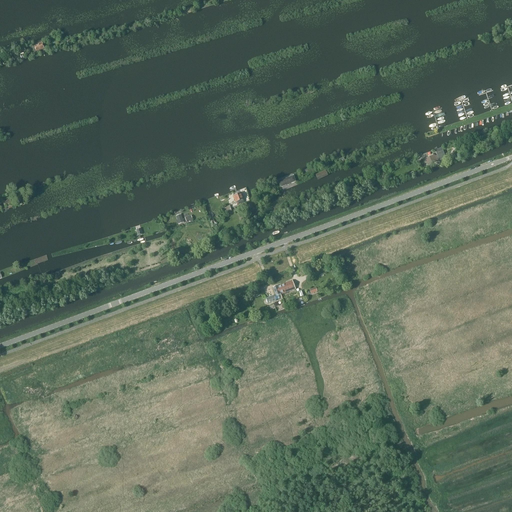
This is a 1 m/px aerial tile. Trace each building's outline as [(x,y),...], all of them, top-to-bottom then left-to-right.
[(32,44),(35,51),(43,48),(41,42),(32,44)] [(435,150),(437,155),(426,159),(428,164),(436,161),(435,159),(438,159),(439,160),(446,158),(442,148),(435,150)] [(293,175),(278,181),(280,188),(296,181),(293,175)] [(236,202),(244,199),(241,193),(233,195),(236,202)] [(278,286),(281,294),(296,289),(293,281),(278,286)] [(281,294),(278,286),(273,288),(276,295),(266,299),(267,300),(266,300),(267,302),(268,303),(268,304),(276,301),(276,300),(282,298),(281,294)]
